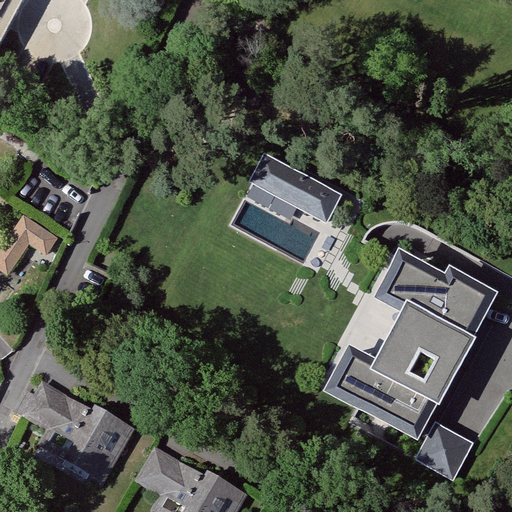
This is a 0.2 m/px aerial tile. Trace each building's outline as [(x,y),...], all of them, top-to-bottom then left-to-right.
[(0,0),(0,52),(27,0),(0,0)] [(344,197),(266,155),(251,184),(329,225),(344,197)] [(25,218),(0,254),(0,272),(9,279),(30,247),(47,258),(59,241),(25,218)] [(478,340),(501,296),(454,271),(450,279),(403,254),(378,301),(405,316),(380,361),(354,347),(328,395),(422,445),(442,409),(445,410),(482,343),(478,340)] [(42,444),(103,478),(131,427),(96,408),(93,412),(42,384),(36,396),(27,391),(17,409),(51,429),(42,444)] [(154,510),(157,511),(232,511),(242,494),(207,474),(204,479),(154,450),(137,480),(163,495),(154,510)]
